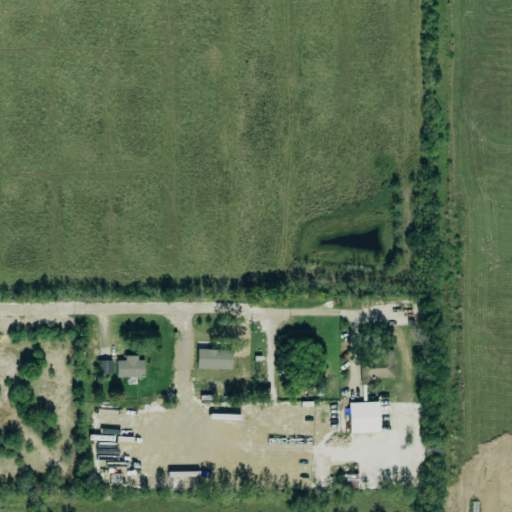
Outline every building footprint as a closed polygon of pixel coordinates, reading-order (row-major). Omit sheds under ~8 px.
[(231,350),(197,349),(196,368),(230,370),(231,350)] [(371,378),(393,378),(393,350),(381,350),(381,359),(360,359),(361,385),(371,385),(371,378)] [(116,360),(116,377),(143,377),(143,357),(124,358),(124,360),(116,360)] [(111,360),(98,361),(98,373),(111,373),(111,360)] [(323,377),(323,365),(304,365),(305,377),(323,377)] [(379,432),(378,402),(348,403),(349,433),(379,432)]
